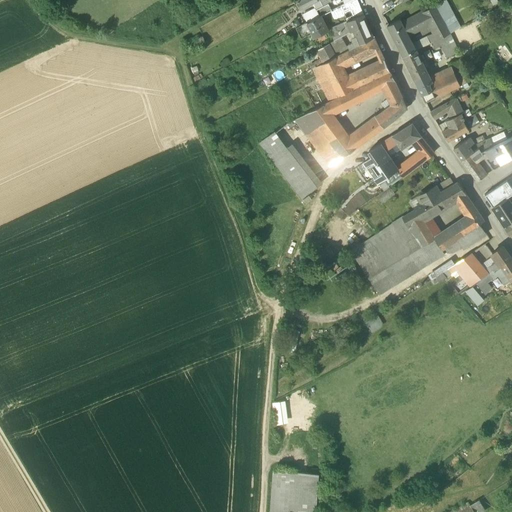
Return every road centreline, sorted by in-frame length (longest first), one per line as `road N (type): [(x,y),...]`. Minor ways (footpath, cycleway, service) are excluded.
road 1 (track): [(261,511),(277,311),(257,290),(235,208),(175,58),(75,38),(37,0)]
road 2 (track): [(417,114),(335,169),(277,311)]
road 3 (residential): [(365,0),(417,114),(474,198)]
